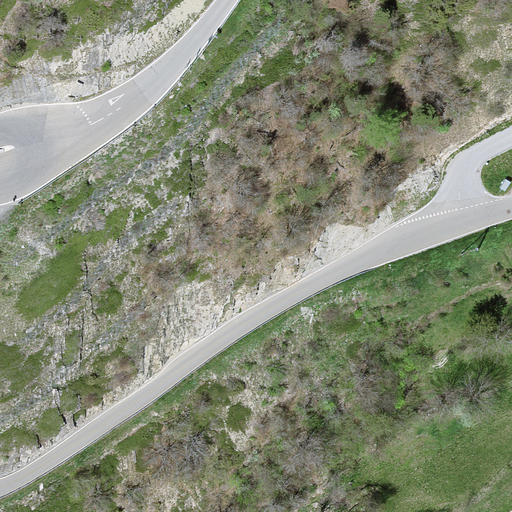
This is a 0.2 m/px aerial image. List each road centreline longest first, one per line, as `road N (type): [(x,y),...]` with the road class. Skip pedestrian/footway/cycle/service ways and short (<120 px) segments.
road 1 (tertiary): [(454,223),(370,254),(270,307),(0,487)]
road 2 (tertiary): [(64,129),(117,109),(172,63),(221,0)]
